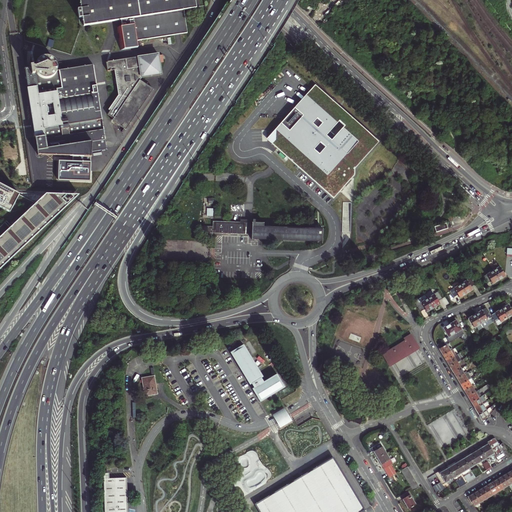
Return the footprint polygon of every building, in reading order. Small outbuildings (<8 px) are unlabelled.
[(120,44),(123,45),(123,49),(138,46),(137,40),(188,32),(184,9),(197,8),(195,0),(80,0),(84,24),(86,24),(87,25),(121,19),(122,25),(117,26),(120,44)] [(30,52),(22,54),(24,66),(32,65),(30,52)] [(125,130),(153,89),(141,81),(141,77),(161,74),(158,54),(125,59),(106,62),(107,70),(115,69),(119,95),(109,110),(111,111),(107,116),(113,119),(112,121),(125,130)] [(30,66),(30,68),(25,68),(28,88),(35,138),(35,139),(36,139),(37,149),(38,155),(91,157),(93,150),(106,149),(93,63),(57,67),(57,64),(55,61),(53,59),(51,58),(48,57),(46,57),(43,57),(40,58),(38,60),(36,62),(35,64),(35,66),(34,67),(33,67),(33,65),(30,66)] [(379,142),(316,85),(314,87),(303,99),(287,116),(267,139),(289,159),(300,169),(333,199),(354,175),(354,169),(379,142)] [(23,162),(0,164),(0,172),(23,170),(23,162)] [(0,184),(0,205),(11,211),(19,195),(17,194),(0,184)] [(0,268),(11,258),(55,218),(80,194),(49,192),(46,194),(18,193),(17,194),(19,195),(37,204),(14,227),(0,240),(0,268)] [(322,241),(323,230),(263,228),(263,223),(255,223),(255,220),(253,220),(253,223),(252,235),(251,239),(257,239),(263,239),(322,241)] [(252,235),(253,223),(242,222),(230,222),(213,221),(212,227),(206,226),(206,233),(210,233),(216,233),(252,235)] [(446,223),(434,227),(436,232),(448,228),(446,223)] [(496,269),(493,271),(499,280),(503,278),(505,276),(497,262),(494,264),(496,269)] [(497,282),(499,280),(493,271),(482,277),(486,284),(490,281),(492,284),(497,282)] [(471,278),(460,285),(466,294),(471,291),(472,290),(471,287),(475,285),(471,278)] [(461,298),(466,294),(460,285),(449,291),(454,298),(458,295),(459,298),(461,298)] [(432,291),(425,295),(433,308),(438,305),(440,304),(438,301),(442,299),(438,292),(434,294),(432,291)] [(429,311),(433,308),(425,295),(418,299),(414,301),(421,312),(425,309),(426,312),(429,311)] [(508,305),(502,309),(507,318),(511,315),(511,311),(510,308),(508,305)] [(481,324),(491,318),(485,308),(479,312),(475,314),(481,324)] [(495,313),(492,314),(492,315),(495,321),(496,321),(499,319),(501,322),(507,318),(502,309),(497,312),(495,313)] [(483,327),(481,324),(475,314),(471,317),(468,318),(469,319),(474,327),(474,328),(476,327),(478,329),(479,329),(483,327)] [(465,321),(470,330),(474,327),(469,319),(465,321)] [(452,323),(449,324),(458,338),(464,334),(456,320),(452,323)] [(449,343),(458,338),(449,324),(447,326),(443,328),(448,337),(446,338),(449,343)] [(511,331),(511,327),(505,331),(503,332),(503,333),(505,336),(511,331)] [(389,365),(418,347),(411,335),(404,339),(405,341),(382,355),(389,365)] [(443,341),(436,345),(439,349),(445,346),(443,341)] [(263,377),(243,345),(230,353),(250,385),(251,384),(252,386),(254,388),(252,389),(260,402),(285,387),(277,374),(263,382),(261,378),(263,377)] [(441,353),(443,355),(452,349),(451,346),(448,348),(446,345),(445,346),(439,349),(441,353)] [(419,349),(418,347),(389,365),(390,367),(392,365),(406,357),(419,349)] [(456,355),(452,349),(443,355),(445,359),(446,361),(456,355)] [(450,367),(459,361),(463,359),(463,357),(460,359),(458,354),(456,355),(446,361),(448,365),(450,367)] [(460,362),(459,361),(450,367),(452,371),(453,373),(461,368),(458,364),(460,362)] [(464,373),(461,368),(453,373),(455,376),(457,379),(467,373),(466,372),(464,373)] [(470,379),(471,378),(468,372),(467,373),(457,379),(459,382),(460,385),(468,380),(470,379)] [(153,395),(157,394),(155,383),(154,376),(142,378),(145,396),(153,395)] [(462,388),(464,391),(474,385),(473,383),(471,385),(468,380),(460,385),(462,388)] [(475,387),(474,385),(464,391),(466,394),(468,397),(475,392),(472,388),(475,387)] [(481,396),(478,390),(475,392),(468,397),(470,400),(471,402),(481,396)] [(485,396),(484,395),(481,396),(471,402),(473,406),(475,408),(485,402),(486,401),(484,397),(485,396)] [(489,408),(485,402),(475,408),(477,412),(478,414),(488,408),(489,408)] [(287,412),(284,408),(272,415),(275,419),(278,424),(280,428),(292,421),(290,417),(287,412)] [(489,410),(488,408),(478,414),(480,417),(482,420),(489,416),(486,411),(489,410)] [(487,443),(493,454),(498,461),(505,456),(503,452),(499,445),(495,438),(494,438),(491,440),(487,443)] [(374,453),(377,458),(386,453),(380,443),(371,448),(374,453)] [(483,445),(479,448),(485,459),(493,454),(487,443),(483,445)] [(477,464),(485,459),(479,448),(475,450),(471,452),(477,464)] [(470,468),(477,464),(471,452),(470,453),(467,455),(463,457),(470,468)] [(392,463),(386,453),(377,458),(380,463),(384,469),(392,463)] [(461,473),(470,468),(463,457),(459,459),(455,462),(461,473)] [(360,511),(364,510),(333,458),(256,505),(259,511),(360,511)] [(487,471),(491,468),(487,461),(482,464),(487,471)] [(453,478),(461,473),(455,462),(452,464),(446,467),(453,478)] [(389,478),(398,472),(392,463),(384,469),(389,478)] [(442,485),(453,478),(446,467),(443,469),(435,474),(441,482),(433,487),(437,494),(445,490),(442,485)] [(465,476),(468,482),(475,478),(472,472),(465,476)] [(127,511),(126,478),(118,478),(109,478),(109,473),(103,473),(103,479),(104,482),(104,511),(127,511)] [(508,485),(511,482),(507,474),(505,475),(502,477),(508,485)] [(503,488),(508,485),(502,477),(501,478),(498,479),(503,488)] [(498,491),(503,488),(498,479),(496,480),(493,482),(498,491)] [(492,495),(496,492),(491,483),(489,485),(487,486),(492,495)] [(488,497),(492,495),(487,486),(485,487),(482,489),(488,497)] [(483,500),(488,497),(482,489),(480,490),(478,491),(483,500)] [(478,503),(483,500),(478,491),(475,493),(473,494),(478,503)] [(408,495),(406,492),(400,496),(406,505),(408,509),(416,505),(410,495),(408,495)] [(474,505),(478,503),(473,494),(471,495),(469,497),(468,498),(472,504),(473,504),(474,505)]
